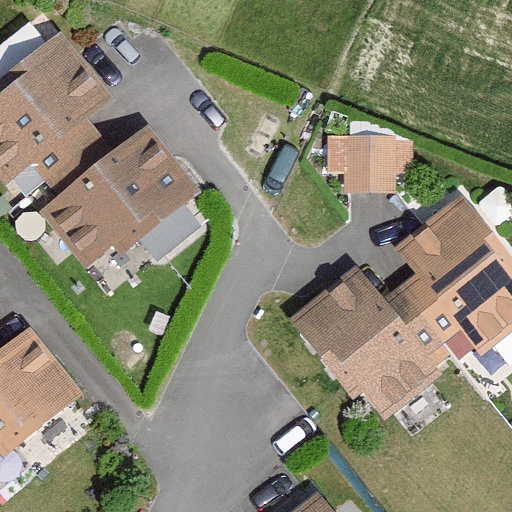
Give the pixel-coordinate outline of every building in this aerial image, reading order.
[(0,180),(6,188),(32,167),(88,123),(116,101),(63,34),(0,83),(0,180)] [(32,167),(59,200),(114,156),(88,123),(32,167)] [(121,259),(201,196),(148,129),(114,156),(59,200),(41,214),(86,271),(113,250),(121,259)] [(348,135),(349,190),(409,188),(407,133),(348,135)] [(511,260),(462,198),(394,252),(415,277),(459,333),(480,360),(511,334),(511,260)] [(362,395),(385,424),(443,378),(427,358),(383,303),(357,270),(289,324),(352,403),(362,395)] [(427,358),(459,333),(415,277),(383,303),(427,358)] [(0,457),(3,462),(83,398),(30,332),(0,355),(0,457)] [(331,511),(317,494),(295,511),(331,511)]
